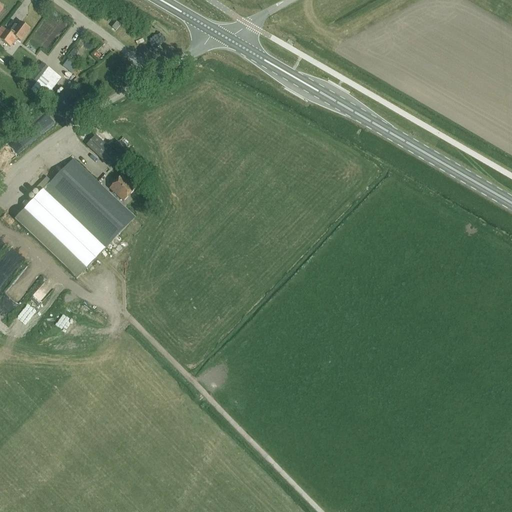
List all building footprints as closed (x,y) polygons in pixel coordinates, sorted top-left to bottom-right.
[(16,26),(10,34),(2,28),(0,30),(0,40),(10,48),(16,39),(21,42),(30,29),(21,23),(18,27),(16,26)] [(31,80),(26,87),(34,92),(39,86),(51,69),(43,64),(31,80)] [(87,146),(110,168),(119,159),(95,137),(87,146)] [(77,156),(85,164),(89,160),(82,152),(77,156)] [(135,218),(73,160),(44,191),(106,249),(135,218)] [(39,178),(44,183),(49,178),(44,173),(39,178)] [(110,189),(124,202),(135,190),(121,177),(110,189)] [(21,216),(14,223),(76,281),(106,249),(44,191),(21,216)] [(29,268),(0,304),(0,306),(7,312),(37,275),(29,268)]
